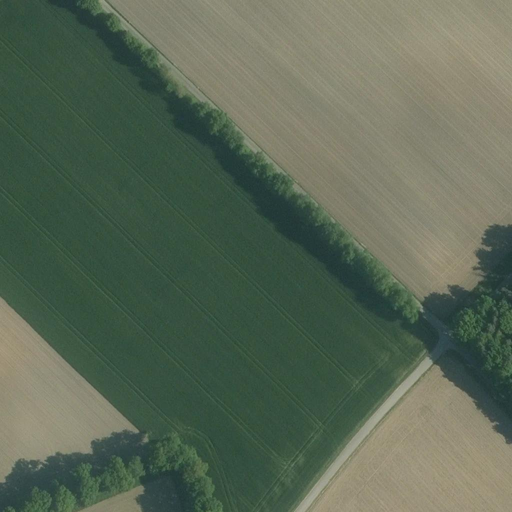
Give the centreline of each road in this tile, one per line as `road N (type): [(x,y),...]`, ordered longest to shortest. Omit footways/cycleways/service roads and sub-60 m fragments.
road 1 (unclassified): [(458,339),(101,0)]
road 2 (unclassified): [(458,339),(302,511)]
